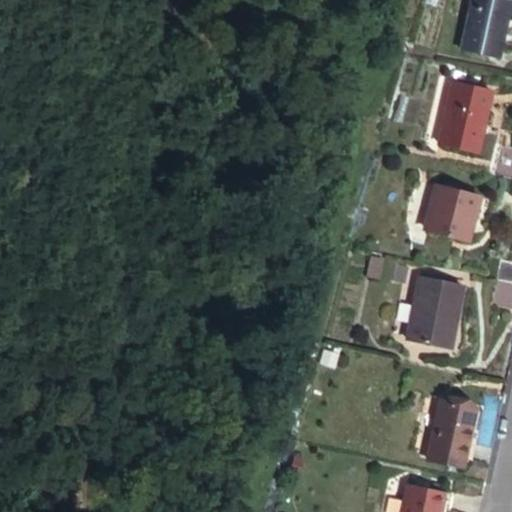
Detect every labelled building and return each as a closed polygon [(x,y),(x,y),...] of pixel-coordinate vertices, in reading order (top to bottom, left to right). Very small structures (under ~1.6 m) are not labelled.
[(511,21),(511,0),(475,0),(464,52),(500,59),(509,20),(511,21)] [(482,155),(496,94),(457,87),(443,147),(482,155)] [(459,256),(472,198),(432,190),(420,248),(459,256)] [(511,284),(511,262),(500,259),(495,281),(511,284)] [(388,286),(393,266),(379,262),(374,282),(388,286)] [(414,289),(418,274),(406,270),(402,286),(414,289)] [(464,289),(424,280),(411,339),(448,346),(454,321),(457,322),(464,289)] [(511,284),(495,281),(490,305),(511,309),(511,284)] [(471,461),(483,405),(449,398),(437,454),(471,461)] [(446,511),(451,490),(415,483),(408,511),(446,511)]
